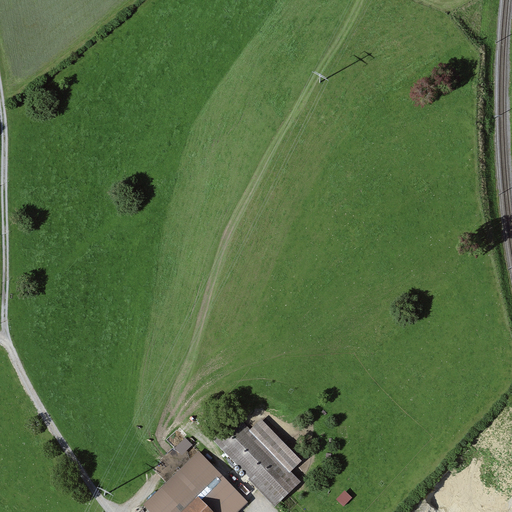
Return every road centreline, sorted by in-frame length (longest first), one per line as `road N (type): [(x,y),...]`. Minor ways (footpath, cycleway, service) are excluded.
road 1 (track): [(0,105),(5,339)]
road 2 (track): [(5,339),(111,511)]
